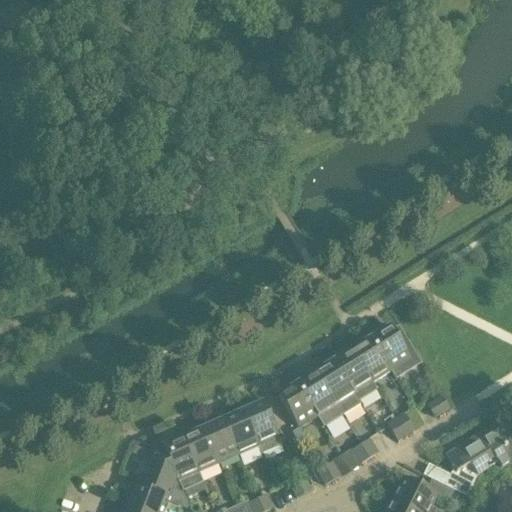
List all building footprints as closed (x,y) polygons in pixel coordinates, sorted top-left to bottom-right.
[(374,331),(367,335),(391,373),(390,373),(395,381),(420,365),(397,327),(391,331),(389,328),(377,335),(374,331)] [(354,349),(352,351),(372,384),(390,373),(391,373),(367,335),(352,345),(354,349)] [(344,350),(338,354),(331,358),(353,393),(359,403),(376,392),(372,385),(372,384),(352,351),(346,354),(344,350)] [(316,367),(319,371),(315,374),(342,418),(361,406),(359,403),(353,393),(331,358),(316,367)] [(307,373),(294,381),(315,414),(318,418),(317,419),(324,430),(342,418),(315,374),(309,377),(307,373)] [(280,389),(283,394),(277,397),(298,431),(317,419),(318,418),(315,414),(294,381),(280,389)] [(434,420),(447,412),(440,400),(427,407),(434,420)] [(254,402),(240,409),(258,449),(261,457),(282,447),(278,440),(262,404),(256,407),(254,402)] [(258,449),(240,409),(232,412),(234,416),(222,421),(238,458),(258,449)] [(403,417),(396,422),(406,438),(414,433),(403,417)] [(214,420),(200,426),(218,466),(238,458),(222,421),(216,424),(214,420)] [(396,422),(395,422),(387,427),(397,444),(406,438),(396,422)] [(187,437),(182,439),(198,475),(218,466),(200,426),(185,432),(187,437)] [(452,471),(443,488),(453,492),(465,499),(476,478),(496,465),(500,471),(507,466),(511,468),(511,430),(506,428),(483,441),(480,435),(444,457),(452,471)] [(168,440),(161,443),(177,480),(176,482),(177,485),(178,485),(182,493),(202,485),(198,475),(196,470),(182,439),(176,442),(174,437),(168,440)] [(361,447),(369,461),(377,456),(369,442),(361,447)] [(177,480),(161,443),(148,449),(153,461),(146,480),(139,477),(136,485),(169,498),(175,481),(176,482),(177,480)] [(369,461),(361,447),(352,453),(360,466),(369,461)] [(333,464),(315,474),(324,489),(341,479),(333,464)] [(403,480),(392,502),(412,511),(426,511),(435,497),(448,503),(453,492),(443,488),(430,481),(425,491),(403,480)] [(290,488),(296,500),(310,494),(304,481),(290,488)] [(129,492),(123,506),(137,511),(163,511),(169,498),(136,485),(133,493),(129,492)] [(266,496),(257,501),(262,511),(272,511),(273,511),(266,496)] [(262,511),(257,501),(248,505),(250,511),(262,511)] [(412,511),(392,502),(387,511),(412,511)]
